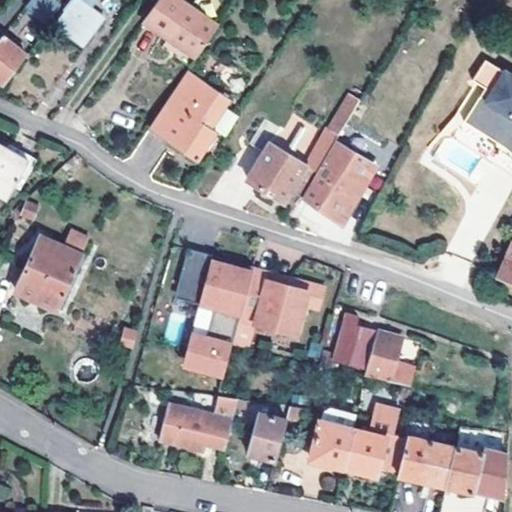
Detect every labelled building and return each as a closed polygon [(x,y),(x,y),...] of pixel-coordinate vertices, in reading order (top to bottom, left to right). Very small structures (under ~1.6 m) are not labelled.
[(45,18),(57,2),(55,0),(26,0),(23,4),(42,21),(45,18)] [(84,3),(86,0),(67,0),(60,10),(64,14),(60,19),(82,37),(99,15),(84,3)] [(219,23),(184,0),(156,0),(143,19),(172,40),(196,56),(219,23)] [(0,34),(0,80),(3,83),(25,54),(1,33),(0,34)] [(511,73),(482,55),(469,76),(482,83),(486,87),(481,95),(477,92),(450,135),(445,132),(430,155),(475,182),(490,159),(498,146),(511,154),(511,73)] [(214,87),(190,70),(150,125),(198,157),(217,130),(208,123),(234,88),(221,78),(214,87)] [(352,91),(329,124),(339,130),(347,118),(359,96),(352,91)] [(297,196),(334,138),(339,130),(329,124),(328,123),(301,163),(267,141),(277,123),(261,114),(245,140),(261,150),(245,175),(279,199),(286,189),(297,196)] [(334,138),(297,196),(338,222),(374,165),(334,138)] [(0,191),(7,195),(27,161),(0,145),(0,191)] [(511,154),(498,146),(490,159),(511,172),(511,154)] [(19,217),(33,221),(38,204),(24,200),(19,217)] [(83,250),(89,236),(70,228),(64,242),(83,250)] [(44,234),(17,287),(57,308),(85,254),(44,234)] [(511,236),(496,273),(511,278),(511,236)] [(216,257),(218,250),(202,244),(185,294),(202,300),(199,310),(218,316),(238,322),(241,313),(256,270),(234,262),(216,257)] [(236,256),(218,250),(216,257),(234,262),(236,256)] [(256,270),(241,313),(261,320),(298,332),(307,304),(318,308),(326,286),(291,275),(288,284),(271,279),(275,269),(258,263),(256,270)] [(291,275),(275,269),(271,279),(288,284),(291,275)] [(261,320),(241,313),(238,322),(232,342),(252,347),(261,320)] [(238,322),(218,316),(212,338),(232,342),(238,322)] [(350,324),(352,318),(342,316),(330,358),(362,368),(361,369),(405,382),(408,369),(388,363),(395,337),(350,324)] [(133,348),(138,330),(123,326),(118,344),(133,348)] [(194,334),(185,373),(221,382),(232,342),(212,338),(194,334)] [(322,349),(311,345),(306,359),(318,362),(322,349)] [(213,406),(211,414),(189,406),(193,390),(170,388),(156,437),(188,447),(191,438),(223,448),(238,395),(221,393),(217,407),(213,406)] [(321,405),(318,416),(353,424),(356,410),(357,408),(327,401),(321,405)] [(288,402),(285,416),(305,421),(309,404),(288,402)] [(368,427),(361,426),(360,431),(352,428),(342,465),(376,474),(377,468),(380,455),(391,458),(397,434),(392,432),(396,416),(390,407),(374,403),(368,427)] [(274,459),(285,416),(264,410),(252,453),(274,459)] [(352,428),(353,424),(318,416),(309,457),(342,465),(352,428)] [(417,477),(426,439),(430,419),(411,417),(401,458),(397,473),(417,477)] [(406,435),(397,434),(391,458),(380,455),(377,468),(397,473),(401,458),(406,435)] [(446,485),(454,446),(426,439),(417,477),(446,485)] [(454,446),(446,485),(473,492),(474,487),(481,489),(480,490),(505,496),(508,453),(483,447),(482,453),(454,446)]
